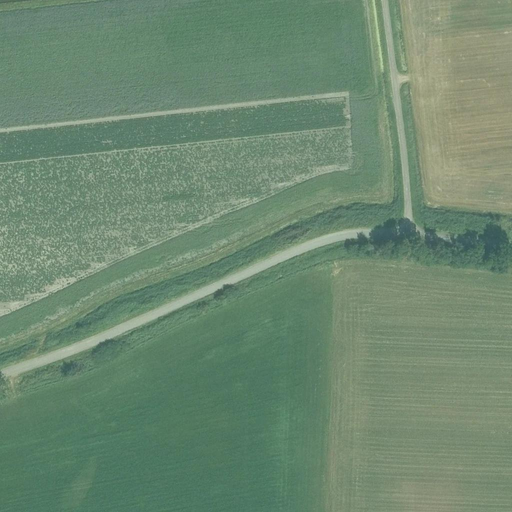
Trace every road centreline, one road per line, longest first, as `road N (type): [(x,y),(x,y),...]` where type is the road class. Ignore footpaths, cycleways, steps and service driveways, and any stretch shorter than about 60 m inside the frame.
road 1 (tertiary): [(0,373),(347,235),(511,245)]
road 2 (track): [(413,234),(384,0)]
